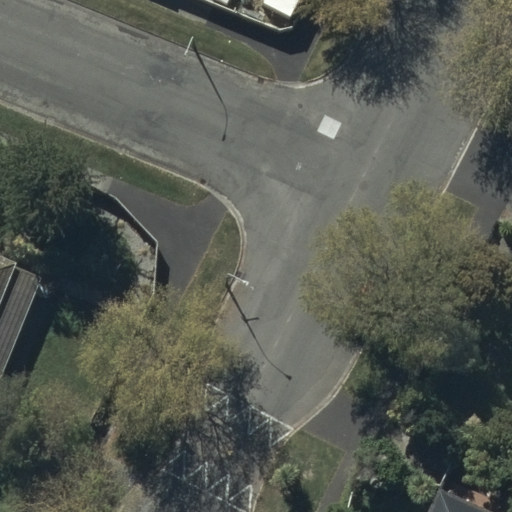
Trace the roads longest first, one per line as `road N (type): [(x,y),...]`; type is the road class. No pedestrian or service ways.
road 1 (residential): [(359,186),(0,39)]
road 2 (residential): [(192,511),(359,186)]
road 3 (residential): [(388,129),(455,0)]
road 4 (residential): [(511,185),(388,129)]
